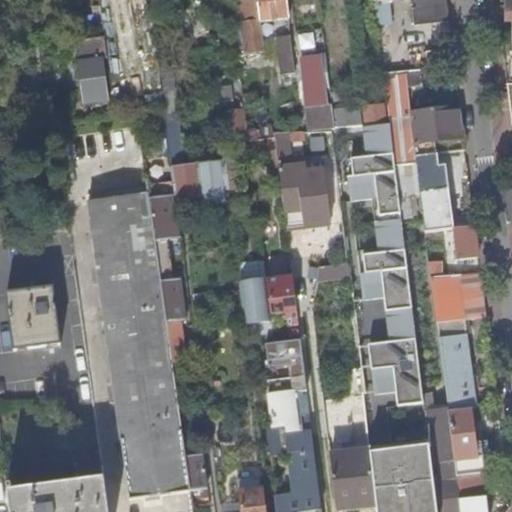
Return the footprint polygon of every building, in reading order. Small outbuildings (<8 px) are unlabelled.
[(247,55),(264,52),(260,22),(257,0),(243,0),(239,1),(247,55)] [(257,0),(260,22),(289,19),(286,0),(257,0)] [(373,0),(374,6),(411,2),(412,11),(447,7),(446,0),(373,0)] [(299,6),(302,33),(319,31),(315,4),(299,6)] [(382,28),(394,26),(391,5),(378,7),(382,28)] [(414,27),(449,23),(447,7),(412,11),(414,27)] [(284,60),(294,59),(291,39),(282,40),(284,60)] [(210,42),(195,43),(197,61),(212,59),(210,42)] [(426,54),(428,71),(455,67),(453,51),(426,54)] [(322,57),(304,59),(309,108),(328,106),(322,57)] [(109,102),(103,59),(77,63),(83,106),(87,105),(109,102)] [(407,89),(423,87),(420,72),(405,74),(407,89)] [(383,77),(387,107),(388,117),(389,128),(394,169),(417,166),(416,158),(410,114),(407,89),(405,74),(383,77)] [(163,108),(168,145),(179,143),(180,143),(176,103),(173,103),(170,82),(160,83),(162,100),(163,108)] [(243,96),(217,99),(219,113),(244,110),(243,96)] [(145,102),(146,111),(163,108),(162,100),(145,102)] [(110,114),(109,102),(87,105),(89,117),(110,114)] [(361,112),(363,130),(389,128),(388,117),(387,107),(361,110),(361,112)] [(410,114),(416,158),(436,155),(435,142),(464,138),(460,107),(454,108),(410,114)] [(332,109),(305,112),(308,134),(332,132),(335,132),(333,114),(332,109)] [(219,113),(221,131),(246,129),(245,124),(244,110),(219,113)] [(361,112),(333,114),(335,132),(363,130),(361,112)] [(20,119),(1,121),(1,124),(3,140),(18,139),(22,138),(20,119)] [(246,129),(249,141),(275,140),(275,137),(273,121),(245,124),(246,129)] [(379,217),(400,215),(396,183),(394,169),(389,128),(363,130),(367,159),(351,160),(353,178),(347,178),(350,203),(377,200),(379,217)] [(306,164),(335,161),(332,132),(308,134),(302,134),(306,164)] [(310,217),(310,224),(313,224),(307,172),(306,167),(289,169),(285,136),(275,137),(275,140),(283,204),(286,223),(286,227),(303,225),(302,219),(310,217)] [(179,143),(168,145),(172,170),(175,170),(178,202),(224,196),(220,164),(195,167),(194,162),(189,162),(189,167),(182,168),(179,143)] [(460,173),(468,172),(466,151),(445,154),(447,167),(447,169),(459,167),(460,173)] [(447,169),(447,167),(441,167),(439,155),(436,155),(416,158),(417,166),(419,180),(422,201),(431,200),(435,233),(455,230),(447,169)] [(396,183),(419,180),(417,166),(394,169),(396,183)] [(324,170),(307,172),(313,224),(330,222),(324,170)] [(170,196),(168,183),(149,185),(150,194),(157,241),(170,339),(182,337),(180,323),(187,322),(182,285),(176,286),(170,241),(181,239),(175,195),(170,196)] [(116,198),(150,194),(149,185),(115,189),(116,198)] [(150,194),(116,198),(88,202),(129,502),(191,493),(190,493),(185,455),(173,363),(171,351),(170,339),(157,241),(150,194)] [(277,224),(286,223),(283,204),(275,205),(277,224)] [(380,223),(400,221),(400,215),(379,217),(380,223)] [(423,405),(400,221),(380,223),(375,224),(379,255),(363,257),(365,275),(359,275),(363,301),(384,298),(390,344),(368,346),(375,396),(396,393),(398,408),(423,405)] [(458,261),(479,258),(475,228),(469,228),(464,229),(455,230),(435,233),(426,234),(427,246),(446,244),(448,257),(457,256),(458,261)] [(289,232),(290,253),(306,252),(305,231),(289,232)] [(267,322),(271,322),(269,313),(265,281),(265,279),(263,261),(237,264),(247,339),(269,336),(267,322)] [(321,287),(350,283),(348,266),(319,270),(321,287)] [(430,268),(438,326),(466,322),(487,319),(481,273),(442,278),(441,266),(430,268)] [(286,326),(299,324),(292,277),(265,281),(269,313),(284,311),(286,326)] [(61,348),(53,291),(7,296),(14,353),(61,348)] [(448,408),(449,413),(471,410),(478,409),(466,322),(438,326),(448,408)] [(301,342),(274,346),(280,395),(288,455),(293,494),(295,511),(322,511),(323,511),(307,391),(301,342)] [(270,457),(288,455),(280,395),(274,346),(269,346),(276,395),(268,397),(272,429),(267,430),(270,457)] [(171,351),(173,363),(183,361),(182,350),(171,351)] [(370,449),(367,429),(361,380),(360,370),(346,372),(355,451),(370,449)] [(428,444),(431,464),(455,461),(449,413),(448,408),(424,411),(428,444)] [(475,446),(471,410),(449,413),(455,461),(455,464),(457,479),(482,476),(486,475),(484,460),(484,458),(482,458),(482,450),(476,451),(475,446)] [(431,464),(428,444),(370,451),(370,454),(377,511),(436,511),(433,485),(431,464)] [(201,453),(185,455),(190,493),(197,492),(206,491),(201,453)] [(377,511),(370,454),(342,458),(348,511),(377,511)] [(337,511),(348,511),(342,458),(331,459),(337,511)] [(436,511),(461,511),(457,479),(455,464),(442,466),(444,483),(433,485),(436,511)] [(480,511),(479,500),(484,499),(482,476),(457,479),(461,511),(480,511)] [(9,511),(108,511),(104,482),(13,495),(12,489),(7,490),(9,511)] [(250,492),(239,493),(240,511),(264,511),(262,491),(258,491),(257,486),(250,486),(250,492)] [(275,496),(277,511),(295,511),(293,494),(275,496)]
